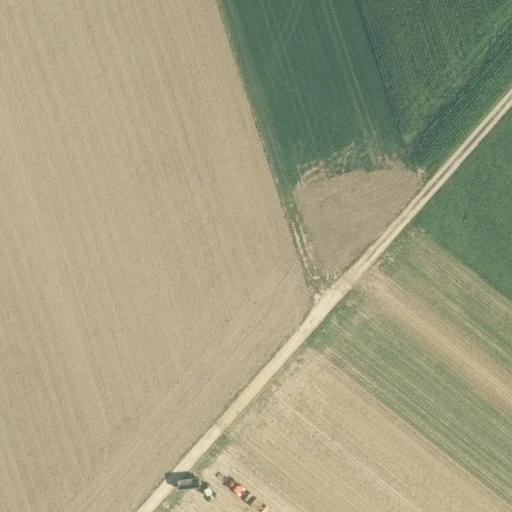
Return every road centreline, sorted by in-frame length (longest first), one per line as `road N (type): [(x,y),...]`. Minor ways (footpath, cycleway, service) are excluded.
road 1 (track): [(340,318),(232,0)]
road 2 (track): [(340,318),(511,124)]
road 3 (track): [(169,511),(340,318)]
